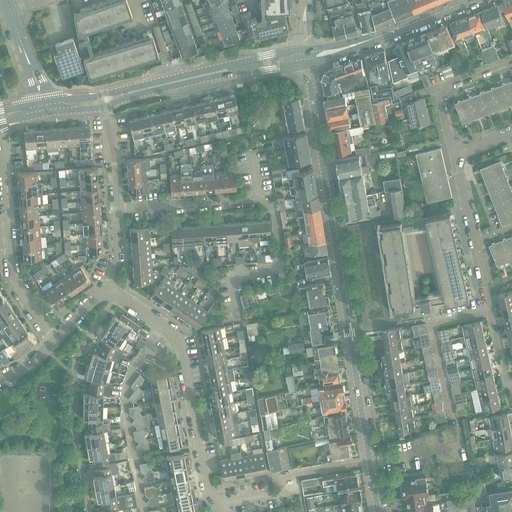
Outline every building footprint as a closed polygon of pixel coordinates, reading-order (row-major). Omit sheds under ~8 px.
[(125,0),(112,0),(73,14),(80,49),(86,72),(88,77),(158,56),(157,53),(152,37),(94,54),(86,30),(131,15),(125,0)] [(164,8),(164,9),(180,3),(178,0),(160,0),(164,8)] [(204,11),(206,15),(210,13),(227,7),(224,0),(221,0),(207,5),(209,10),(204,11)] [(263,17),(267,16),(267,19),(256,22),(255,17),(252,17),(249,11),(240,14),(240,15),(242,20),(248,34),(248,36),(250,36),(253,36),(254,39),(288,31),(287,28),(291,27),(287,11),(289,11),(288,0),(262,0),(263,12),(260,12),(261,17),(263,17)] [(373,27),(374,27),(367,0),(360,0),(361,2),(355,4),(361,31),(373,28),(373,27)] [(367,0),(374,27),(381,24),(382,25),(394,19),(386,0),(367,0)] [(386,0),(394,19),(412,12),(413,12),(407,0),(386,0)] [(407,0),(413,12),(428,5),(425,0),(407,0)] [(510,24),(511,23),(511,0),(508,0),(502,3),(510,24)] [(185,4),(188,13),(193,11),(190,2),(185,4)] [(164,9),(168,18),(183,13),(180,3),(164,9)] [(236,4),(231,6),(233,14),(239,12),(236,4)] [(480,11),(487,28),(504,21),(497,4),(480,11)] [(211,16),(213,21),(230,15),(227,7),(210,13),(206,15),(207,18),(211,16)] [(239,12),(233,14),(236,22),(242,20),(240,15),(240,14),(239,12)] [(487,28),(485,28),(479,12),(467,16),(474,33),(481,31),(484,38),(486,37),(488,42),(492,41),(487,28)] [(170,28),(171,28),(187,22),(183,13),(168,18),(165,18),(167,22),(167,21),(170,28)] [(334,37),(345,35),(342,23),(344,22),(343,16),(339,17),(339,14),(329,17),(331,25),(334,37)] [(352,14),(343,16),(344,22),(342,23),(345,35),(356,32),(352,14)] [(213,21),(216,29),(233,23),(230,15),(213,21)] [(461,39),(474,33),(467,16),(450,23),(460,49),(466,47),(464,42),(462,43),(461,39)] [(190,31),(187,22),(171,28),(174,37),(190,31)] [(216,29),(219,37),(236,31),(233,23),(216,29)] [(447,25),(427,33),(436,55),(448,51),(447,48),(455,45),(447,25)] [(157,26),(152,28),(160,52),(167,50),(158,26),(157,26)] [(174,37),(177,47),(193,41),(190,31),(174,37)] [(238,38),(236,31),(219,37),(221,44),(238,38)] [(411,39),(406,41),(418,71),(439,62),(436,55),(427,33),(411,39)] [(50,46),(61,76),(83,69),(80,52),(77,54),(72,38),(50,46)] [(197,51),(193,41),(177,47),(181,56),(197,51)] [(406,41),(406,42),(395,46),(399,55),(398,56),(388,60),(393,83),(408,76),(407,74),(418,70),(406,41)] [(486,63),(499,58),(494,45),(481,50),(486,63)] [(389,73),(384,50),(365,57),(369,71),(378,69),(381,83),(390,80),(389,73)] [(341,89),(360,83),(365,81),(365,83),(367,82),(361,58),(333,68),(341,89)] [(442,67),(443,71),(445,77),(454,74),(454,75),(466,70),(462,59),(450,63),(450,64),(442,67)] [(342,90),(341,89),(333,68),(324,72),(321,79),(324,94),(342,90)] [(420,76),(425,88),(429,86),(425,74),(420,76)] [(511,84),(511,82),(500,86),(508,106),(511,104),(511,84)] [(410,84),(393,91),(396,97),(413,90),(410,84)] [(500,86),(489,91),(496,110),(508,106),(500,86)] [(377,88),(371,90),(372,99),(379,98),(377,88)] [(489,91),(478,95),(485,115),(496,110),(489,91)] [(412,126),(429,123),(426,108),(424,108),(423,103),(424,102),(423,98),(416,100),(415,93),(401,98),(402,103),(408,102),(412,126)] [(355,98),(355,94),(324,100),(326,110),(347,105),(356,104),(355,98)] [(234,95),(224,97),(228,115),(238,113),(234,95)] [(355,98),(356,104),(371,101),(370,95),(355,98)] [(478,95),(466,99),(474,119),(485,115),(478,95)] [(224,97),(213,100),(217,118),(228,115),(224,97)] [(282,100),(284,115),(301,112),(298,97),(282,100)] [(463,124),(474,119),(466,99),(455,104),(463,124)] [(213,100),(203,102),(207,120),(217,118),(213,100)] [(373,103),(375,113),(386,110),(385,105),(389,104),(388,100),(373,103)] [(356,104),(358,113),(373,109),(371,101),(356,104)] [(203,102),(192,105),(196,123),(207,120),(203,102)] [(192,105),(181,107),(185,125),(196,123),(192,105)] [(326,110),(327,119),(349,115),(347,105),(326,110)] [(181,107),(170,110),(175,128),(185,125),(181,107)] [(361,127),(362,127),(376,124),(373,109),(358,113),(360,126),(361,127)] [(170,110),(160,112),(164,130),(165,135),(176,133),(175,128),(170,110)] [(388,120),(386,110),(375,113),(377,123),(388,120)] [(160,112),(149,115),(154,133),(164,130),(160,112)] [(304,126),(301,112),(284,115),(287,129),(304,126)] [(149,115),(139,118),(143,135),(154,133),(149,115)] [(351,125),(349,115),(327,119),(329,129),(351,125)] [(138,136),(143,135),(139,118),(128,120),(134,144),(139,143),(138,136)] [(89,126),(78,127),(79,145),(90,144),(89,126)] [(364,133),(362,127),(361,127),(360,126),(347,128),(331,132),(336,154),(352,150),(349,136),(364,133)] [(78,127),(67,128),(68,146),(79,145),(78,127)] [(67,128),(56,129),(58,147),(68,146),(67,128)] [(56,129),(46,130),(47,148),(47,151),(58,151),(58,147),(56,129)] [(36,153),(36,148),(35,130),(23,131),(25,149),(26,149),(26,153),(36,153)] [(46,130),(35,130),(36,148),(47,148),(46,130)] [(282,137),(285,150),(307,146),(305,132),(282,137)] [(202,142),(211,139),(210,133),(200,136),(202,142)] [(267,145),(268,154),(275,152),(273,144),(267,145)] [(310,160),(307,146),(285,150),(287,164),(310,160)] [(336,159),(343,198),(367,194),(360,155),(370,153),(369,147),(355,150),(356,156),(336,159)] [(452,197),(441,149),(417,154),(427,202),(452,197)] [(394,150),(379,153),(380,159),(395,156),(394,150)] [(127,160),(127,171),(145,169),(145,158),(127,160)] [(481,169),(485,180),(505,172),(501,161),(481,169)] [(271,167),(272,173),(281,171),(286,170),(285,165),(271,167)] [(78,168),(79,179),(97,178),(96,167),(78,168)] [(127,171),(128,182),(146,180),(145,169),(127,171)] [(180,170),(180,175),(182,193),(192,192),(191,174),(191,169),(180,170)] [(18,184),(36,183),(35,171),(17,173),(18,184)] [(223,171),(212,172),(214,190),(225,189),(223,171)] [(234,171),(223,171),(225,189),(236,189),(234,171)] [(212,172),(202,173),(203,191),(214,190),(212,172)] [(485,180),(489,191),(509,183),(505,172),(485,180)] [(202,173),(191,174),(192,192),(203,191),(202,173)] [(288,178),(289,185),(314,181),(312,174),(288,178)] [(169,176),(170,190),(170,194),(182,193),(180,175),(169,176)] [(79,179),(80,190),(98,188),(97,178),(79,179)] [(147,191),(146,180),(128,182),(129,193),(147,191)] [(315,194),(314,181),(289,185),(290,194),(295,193),(296,197),(315,194)] [(19,195),(37,194),(42,193),(41,182),(36,183),(18,184),(19,195)] [(489,191),(493,203),(511,195),(511,190),(509,183),(489,191)] [(80,190),(81,201),(98,199),(98,188),(80,190)] [(394,216),(406,214),(401,188),(389,190),(394,216)] [(343,198),(345,208),(357,206),(358,206),(359,205),(359,206),(375,203),(374,197),(378,196),(377,194),(380,193),(379,191),(367,194),(343,198)] [(38,204),(37,194),(19,195),(20,206),(38,204)] [(511,195),(493,203),(498,214),(511,208),(511,195)] [(302,208),(302,210),(319,207),(317,196),(293,200),(295,209),(302,208)] [(81,201),(81,211),(99,210),(98,199),(81,201)] [(377,210),(375,203),(359,206),(359,205),(358,206),(357,206),(345,208),(347,220),(381,214),(380,209),(377,210)] [(20,206),(20,216),(38,215),(38,204),(20,206)] [(297,217),(298,224),(305,222),(304,221),(321,218),(319,207),(302,210),(304,216),(297,217)] [(511,222),(511,208),(498,214),(502,226),(511,222)] [(426,216),(378,224),(391,311),(407,309),(446,302),(474,296),(454,209),(426,216)] [(81,211),(82,222),(100,221),(99,210),(81,211)] [(20,216),(21,227),(39,226),(38,215),(20,216)] [(298,234),(301,233),(323,229),(321,218),(304,221),(305,222),(298,224),(299,229),(297,229),(298,234)] [(269,220),(258,221),(259,240),(270,239),(269,220)] [(82,222),(83,233),(101,232),(100,221),(82,222)] [(258,221),(248,222),(249,240),(259,240),(258,221)] [(236,223),(238,241),(238,246),(249,245),(249,240),(248,222),(236,223)] [(236,223),(225,224),(227,242),(238,241),(236,223)] [(225,224),(214,225),(215,243),(227,242),(225,224)] [(204,225),(192,226),(194,244),(205,244),(204,225)] [(214,225),(204,225),(205,244),(215,243),(214,225)] [(21,227),(22,238),(40,237),(39,226),(21,227)] [(130,228),(131,239),(149,237),(148,226),(130,228)] [(192,226),(182,227),(183,245),(194,244),(192,226)] [(172,246),(183,245),(182,227),(170,228),(172,246)] [(307,240),(308,243),(324,240),(323,229),(301,233),(303,241),(307,240)] [(83,233),(84,244),(102,243),(101,232),(83,233)] [(22,238),(23,249),(41,247),(40,237),(22,238)] [(131,239),(132,250),(150,249),(150,247),(149,237),(131,239)] [(511,237),(501,242),(509,262),(511,260),(511,237)] [(326,251),(324,240),(308,243),(303,244),(305,255),(326,251)] [(497,266),(509,262),(501,242),(489,246),(497,266)] [(103,254),(102,243),(84,244),(85,256),(103,254)] [(42,259),(41,247),(23,249),(24,260),(42,259)] [(132,250),(133,261),(151,260),(151,258),(154,258),(153,247),(150,247),(150,249),(132,250)] [(294,264),(295,270),(304,268),(306,278),(330,273),(327,257),(294,264)] [(133,261),(133,273),(152,271),(151,260),(133,261)] [(79,266),(70,273),(80,288),(89,281),(79,266)] [(153,281),(152,271),(133,273),(134,282),(153,281)] [(70,273),(61,279),(71,294),(80,288),(70,273)] [(161,302),(171,287),(175,281),(166,274),(151,295),(161,302)] [(61,279),(52,285),(62,300),(71,294),(61,279)] [(62,300),(52,285),(50,281),(40,287),(53,306),(62,300)] [(269,294),(279,291),(280,295),(291,292),(289,282),(267,288),(269,294)] [(308,306),(329,303),(327,293),(324,293),(322,283),(299,287),(301,299),(307,298),(308,306)] [(161,302),(169,308),(180,293),(171,287),(161,302)] [(511,291),(499,294),(501,305),(511,302),(511,291)] [(254,304),(252,297),(251,292),(240,295),(243,307),(254,304)] [(169,308),(178,314),(189,299),(180,293),(169,308)] [(0,298),(0,311),(9,306),(3,297),(0,298)] [(178,314),(187,320),(198,305),(189,299),(178,314)] [(511,302),(501,305),(504,315),(511,313),(511,302)] [(207,311),(198,305),(187,320),(197,326),(207,311)] [(307,309),(310,326),(310,327),(329,324),(327,315),(329,314),(328,313),(330,312),(329,307),(327,307),(327,305),(307,309)] [(0,324),(0,325),(15,314),(9,306),(0,311),(0,324)] [(0,325),(6,333),(21,323),(15,314),(0,325)] [(115,316),(108,326),(123,337),(130,328),(135,332),(139,326),(122,314),(120,317),(122,318),(121,320),(115,316)] [(462,325),(465,336),(483,332),(480,321),(462,325)] [(254,334),(257,333),(255,322),(245,323),(247,335),(248,335),(254,334)] [(8,345),(13,342),(27,332),(21,323),(6,333),(2,336),(8,345)] [(330,324),(329,324),(310,327),(310,326),(309,327),(311,342),(323,340),(323,339),(328,338),(327,335),(332,334),(330,324)] [(102,345),(101,347),(120,356),(123,351),(117,347),(123,337),(108,326),(100,337),(107,341),(104,346),(102,345)] [(382,329),(384,340),(402,338),(400,326),(382,329)] [(201,331),(203,341),(221,338),(219,327),(201,331)] [(446,328),(437,331),(440,342),(449,340),(446,328)] [(34,342),(27,332),(13,342),(18,351),(12,355),(15,359),(30,349),(28,346),(34,342)] [(465,336),(467,346),(485,342),(483,332),(465,336)] [(420,339),(413,341),(414,348),(421,347),(431,344),(428,333),(419,335),(420,339)] [(384,340),(386,351),(386,352),(404,349),(403,342),(406,342),(405,337),(402,338),(384,340)] [(203,341),(205,352),(223,349),(221,338),(203,341)] [(140,339),(136,345),(141,348),(145,342),(140,339)] [(449,340),(440,342),(443,352),(451,350),(449,340)] [(287,374),(313,370),(315,369),(328,367),(328,369),(337,368),(334,351),(337,349),(336,343),(333,342),(305,346),(306,355),(313,354),(314,362),(286,367),(287,374)] [(467,346),(470,357),(488,353),(485,342),(467,346)] [(289,351),(303,349),(302,343),(288,345),(288,346),(289,351)] [(93,353),(89,365),(108,370),(111,360),(118,362),(120,356),(101,347),(100,349),(102,351),(100,355),(93,353)] [(205,352),(207,363),(225,359),(223,349),(205,352)] [(380,352),(382,364),(400,361),(400,362),(406,361),(404,349),(386,352),(386,351),(380,352)] [(451,350),(443,352),(445,363),(446,363),(446,362),(450,362),(454,361),(453,358),(456,357),(455,349),(451,350)] [(2,350),(0,351),(0,359),(3,365),(10,361),(2,350)] [(470,357),(472,367),(490,363),(488,353),(470,357)] [(207,363),(209,373),(228,370),(226,364),(231,363),(230,358),(225,359),(207,363)] [(382,364),(384,375),(402,372),(400,362),(400,361),(382,364)] [(446,363),(445,363),(447,373),(458,371),(457,364),(455,364),(454,361),(450,362),(446,362),(446,363)] [(472,367),(474,378),(493,374),(490,363),(472,367)] [(90,383),(89,386),(111,389),(111,383),(105,381),(108,370),(89,365),(86,377),(93,379),(92,384),(90,383)] [(338,371),(337,368),(328,369),(328,367),(315,369),(313,370),(314,375),(317,374),(317,377),(321,376),(322,382),(324,381),(338,379),(339,379),(339,378),(341,376),(340,372),(338,371)] [(436,367),(427,369),(429,380),(438,378),(436,367)] [(211,384),(230,380),(234,380),(232,369),(228,370),(209,373),(211,384)] [(458,371),(447,373),(450,384),(459,382),(461,381),(458,371)] [(385,386),(403,384),(410,383),(408,372),(402,372),(384,375),(385,386)] [(150,376),(152,389),(174,384),(172,376),(169,377),(168,373),(150,376)] [(284,376),(288,391),(294,389),(292,374),(284,376)] [(474,378),(477,389),(495,385),(493,374),(474,378)] [(130,387),(135,390),(137,387),(144,379),(139,375),(130,387)] [(423,385),(425,393),(432,391),(441,389),(438,378),(429,380),(430,384),(423,385)] [(213,394),(227,392),(228,393),(232,392),(230,380),(211,384),(213,394)] [(312,401),(319,399),(341,396),(340,392),(342,392),(341,383),(338,384),(325,386),(310,388),(311,396),(312,401)] [(152,389),(154,400),(172,397),(172,394),(176,393),(174,384),(152,389)] [(387,398),(393,397),(405,395),(403,384),(385,386),(387,398)] [(477,389),(479,399),(497,395),(495,385),(477,389)] [(83,394),(83,406),(102,406),(102,395),(110,395),(111,389),(89,386),(89,389),(91,389),(91,394),(83,394)] [(137,387),(135,390),(128,399),(133,402),(142,391),(137,387)] [(441,389),(432,391),(434,402),(444,400),(441,389)] [(209,395),(211,406),(229,402),(227,393),(228,393),(227,392),(213,394),(209,395)] [(465,392),(452,394),(455,405),(464,403),(467,402),(465,392)] [(393,397),(394,408),(413,405),(411,394),(405,395),(393,397)] [(500,406),(497,395),(479,399),(482,410),(500,406)] [(266,396),(257,398),(260,414),(268,412),(266,396)] [(342,400),(341,396),(319,399),(320,406),(325,405),(326,411),(332,410),(342,408),(345,408),(343,399),(342,400)] [(154,400),(157,412),(178,408),(177,400),(173,400),(172,397),(154,400)] [(444,400),(434,402),(437,413),(445,411),(444,408),(445,408),(444,400)] [(213,416),(231,413),(237,412),(235,401),(229,402),(211,406),(213,416)] [(464,403),(455,405),(457,416),(466,414),(464,403)] [(394,408),(396,419),(414,417),(413,405),(394,408)] [(88,423),(88,426),(110,424),(109,418),(102,418),(102,406),(83,406),(83,418),(90,419),(91,423),(88,423)] [(138,413),(139,413),(142,408),(138,406),(128,408),(130,416),(134,419),(138,413)] [(157,412),(159,424),(177,421),(176,417),(180,417),(178,408),(157,412)] [(437,413),(433,414),(436,424),(447,421),(445,411),(437,413)] [(233,424),(238,423),(239,422),(237,412),(231,413),(213,416),(215,427),(233,424)] [(268,412),(260,414),(263,431),(269,430),(271,429),(271,428),(278,427),(276,417),(269,418),(268,412)] [(321,427),(326,426),(346,422),(345,422),(344,419),(346,419),(345,412),(344,413),(343,412),(333,414),(325,415),(326,421),(320,422),(321,427)] [(142,415),(139,413),(138,413),(134,419),(131,423),(136,426),(144,425),(142,415)] [(489,416),(491,428),(509,425),(507,413),(489,416)] [(416,428),(414,417),(396,419),(398,431),(416,428)] [(258,430),(257,420),(250,420),(252,431),(258,430)] [(159,424),(161,436),(183,432),(181,423),(178,424),(177,421),(159,424)] [(346,423),(346,422),(326,426),(328,435),(347,432),(346,430),(348,429),(347,423),(346,423)] [(238,423),(233,424),(215,427),(217,438),(240,434),(238,423)] [(84,434),(87,446),(105,442),(103,431),(110,430),(110,424),(88,426),(88,428),(91,428),(91,432),(84,434)] [(491,428),(493,438),(511,435),(509,425),(491,428)] [(134,439),(139,442),(143,436),(146,432),(142,429),(133,431),(134,439)] [(184,440),(183,432),(161,436),(163,448),(182,445),(181,441),(184,440)] [(349,442),(351,440),(351,436),(349,436),(348,434),(327,438),(330,455),(326,456),(327,460),(351,456),(349,443),(350,443),(349,442)] [(248,435),(238,438),(239,444),(250,442),(248,435)] [(511,446),(511,440),(511,435),(493,438),(495,449),(511,446)] [(146,439),(143,436),(139,442),(136,447),(140,450),(148,448),(146,439)] [(270,439),(264,440),(266,451),(273,449),(271,439),(270,439)] [(107,454),(105,442),(87,446),(89,458),(96,457),(97,460),(94,461),(95,463),(116,459),(114,453),(107,454)] [(270,472),(282,469),(277,448),(273,449),(266,451),(265,451),(270,472)] [(511,450),(497,454),(499,466),(511,463),(511,450)] [(263,452),(252,454),(255,472),(266,470),(263,452)] [(165,456),(167,469),(189,464),(187,456),(184,457),(183,453),(165,456)] [(252,454),(241,456),(245,474),(255,472),(252,454)] [(241,456),(231,458),(234,476),(245,474),(241,456)] [(223,478),(234,476),(231,458),(220,460),(223,478)] [(92,477),(95,489),(113,485),(111,474),(118,473),(116,462),(109,464),(109,467),(96,470),(96,473),(99,472),(100,475),(92,477)] [(145,475),(149,469),(152,465),(149,462),(139,464),(141,472),(145,475)] [(473,463),(462,465),(464,475),(475,474),(473,463)] [(511,476),(511,463),(499,466),(502,479),(511,476)] [(167,469),(170,480),(188,477),(187,474),(191,473),(189,464),(167,469)] [(153,471),(149,469),(145,475),(142,479),(147,483),(154,481),(153,471)] [(300,480),(301,487),(322,484),(322,485),(336,483),(337,490),(357,487),(356,486),(358,485),(358,483),(358,481),(356,479),(355,479),(355,473),(321,479),(321,477),(300,480)] [(405,498),(407,498),(426,495),(425,488),(427,488),(426,481),(434,480),(433,475),(417,478),(417,479),(402,481),(404,490),(401,490),(402,497),(405,497),(405,498)] [(170,480),(172,492),(194,488),(192,480),(188,480),(188,477),(170,480)] [(102,503),(103,505),(135,499),(134,493),(116,497),(113,485),(95,489),(97,501),(104,500),(105,502),(102,503)] [(145,496),(150,498),(154,493),(157,488),(153,486),(144,488),(145,496)] [(172,492),(174,504),(192,500),(191,497),(195,497),(194,488),(172,492)] [(339,497),(340,504),(359,501),(360,501),(359,500),(361,499),(360,494),(358,494),(358,489),(331,493),(331,498),(339,497)] [(511,511),(511,489),(487,494),(489,505),(483,506),(484,511),(511,511)] [(157,495),(154,493),(150,498),(147,503),(151,506),(159,505),(157,495)] [(408,506),(408,508),(433,505),(436,504),(434,494),(426,495),(407,498),(408,502),(407,502),(407,506),(408,506)] [(473,495),(461,497),(463,508),(471,507),(475,506),(473,495)] [(315,508),(313,496),(306,497),(308,509),(315,508)] [(461,497),(454,499),(455,504),(457,504),(457,509),(459,509),(463,508),(461,497)] [(99,511),(98,511),(118,511),(118,509),(136,506),(135,499),(103,505),(103,508),(106,508),(107,510),(99,511)] [(454,499),(446,500),(446,501),(448,510),(455,509),(455,504),(454,499)] [(174,504),(175,511),(195,511),(198,511),(196,503),(193,504),(192,500),(174,504)] [(341,509),(340,511),(361,511),(363,511),(362,506),(360,506),(359,501),(340,504),(333,505),(333,510),(341,509)]
